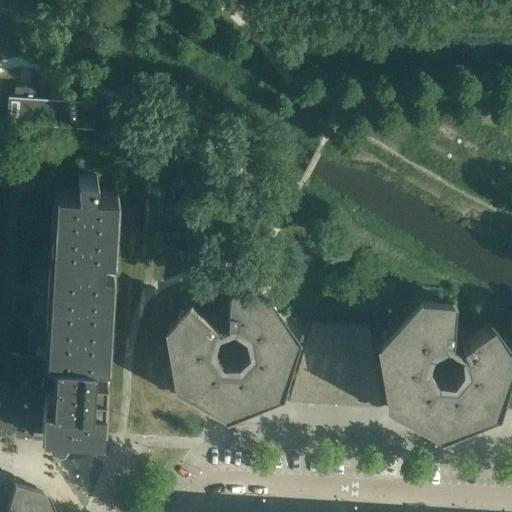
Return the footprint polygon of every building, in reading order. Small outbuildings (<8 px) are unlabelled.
[(90,129),(92,97),(79,96),(79,98),(35,96),(36,86),(15,85),(12,132),(33,133),(33,123),(77,126),(77,128),(90,129)] [(102,433),(117,190),(96,189),(97,174),(97,173),(96,172),(80,171),(79,172),(78,172),(77,188),(57,187),(53,250),(62,250),(61,263),(52,263),(46,356),(0,352),(0,432),(6,433),(6,427),(15,427),(15,433),(32,435),(33,429),(41,429),(49,430),(49,431),(49,433),(50,434),(50,435),(51,436),(53,438),(54,438),(56,439),(58,439),(58,443),(61,444),(71,434),(72,426),(83,426),(82,432),(102,433)] [(278,391),(294,338),(295,338),(263,293),(264,292),(229,289),(229,291),(230,291),(228,322),(228,325),(219,329),(217,327),(217,326),(194,305),(193,304),(172,328),(171,327),(179,382),(178,382),(226,409),(226,410),(277,390),(278,391)] [(492,404),(508,351),(509,351),(489,322),(488,323),(462,342),(460,343),(452,339),(452,336),(453,336),(455,305),(455,304),(423,301),(423,300),(386,341),(385,341),(394,395),(392,395),(440,422),(440,424),(491,403),(492,404)] [(381,406),(368,325),(313,321),(290,401),(381,406)] [(54,511),(47,492),(48,491),(14,481),(13,483),(14,483),(5,511),(54,511)]
